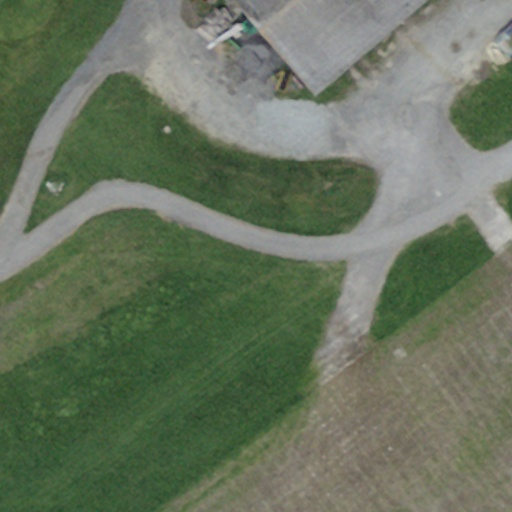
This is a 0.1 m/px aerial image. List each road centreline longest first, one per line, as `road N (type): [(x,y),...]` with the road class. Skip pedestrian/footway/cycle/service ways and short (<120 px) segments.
road 1 (track): [(511,156),(452,208),(372,244),(324,252),(278,245),(112,191),(0,272)]
road 2 (track): [(176,0),(182,51),(216,102),(265,135),(419,135),(492,170)]
road 3 (track): [(148,0),(41,149),(3,269)]
